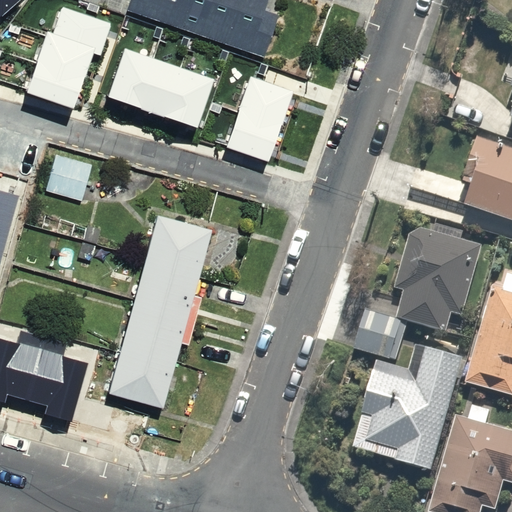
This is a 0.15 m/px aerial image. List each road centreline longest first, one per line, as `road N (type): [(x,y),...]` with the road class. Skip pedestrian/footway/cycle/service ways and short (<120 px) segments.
road 1 (residential): [(242,511),(404,0)]
road 2 (residential): [(132,511),(0,473)]
